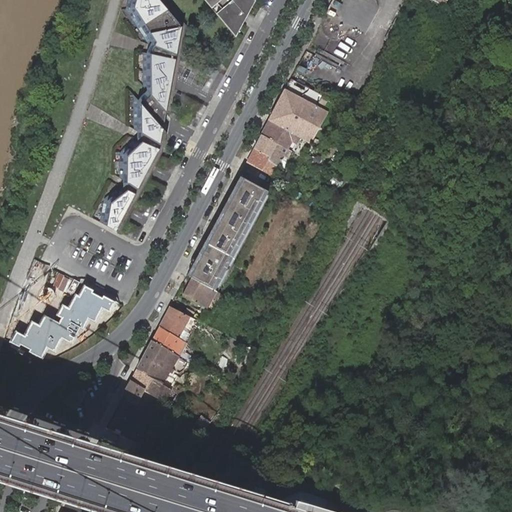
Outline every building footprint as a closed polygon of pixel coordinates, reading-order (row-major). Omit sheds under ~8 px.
[(174,54),(179,25),(156,0),(124,0),(122,9),(145,43),(147,44),(174,54)] [(255,2),(253,0),(202,0),(236,38),(255,2)] [(419,0),(443,12),(448,0),(419,0)] [(409,25),(401,21),(388,43),(396,48),(409,25)] [(174,54),(147,44),(144,52),(174,58),(174,54)] [(165,112),(174,58),(144,52),(140,51),(141,86),(145,90),(165,112)] [(293,77),(287,88),(319,105),(325,94),(293,77)] [(296,130),(313,138),(328,110),(319,105),(287,88),(271,117),(296,130)] [(165,112),(145,90),(136,99),(162,128),(165,112)] [(162,128),(136,99),(132,94),(133,129),(137,131),(160,144),(162,128)] [(271,117),(255,146),(281,158),(296,130),(271,117)] [(160,144),(137,131),(137,139),(159,148),(160,144)] [(138,190),(159,148),(137,139),(134,138),(119,153),(120,178),(123,180),(138,190)] [(281,158),(255,146),(248,159),(272,172),(281,158)] [(276,192),(240,173),(188,273),(224,292),(276,192)] [(138,190),(123,180),(123,187),(136,193),(138,190)] [(118,231),(136,193),(123,187),(120,186),(105,199),(101,222),(118,231)] [(211,309),(221,291),(191,276),(182,293),(211,309)] [(25,337),(17,333),(12,342),(42,358),(47,347),(55,352),(62,338),(72,343),(80,327),(84,329),(89,318),(95,321),(102,308),(109,312),(115,302),(104,297),(103,299),(91,293),(93,290),(85,286),(79,297),(75,295),(69,308),(63,305),(57,316),(62,318),(59,324),(45,317),(40,327),(33,323),(25,337)] [(171,305),(160,324),(182,335),(192,316),(185,312),(171,305)] [(192,316),(195,318),(199,311),(188,306),(185,312),(192,316)] [(160,324),(152,339),(176,351),(184,336),(182,335),(160,324)] [(176,351),(152,339),(131,378),(147,386),(156,390),(159,384),(176,351)] [(189,358),(193,351),(183,345),(179,353),(189,358)] [(131,378),(124,393),(139,401),(147,386),(131,378)] [(156,390),(161,393),(164,387),(159,384),(156,390)] [(139,401),(124,393),(107,425),(136,439),(161,393),(156,390),(147,386),(139,401)]
